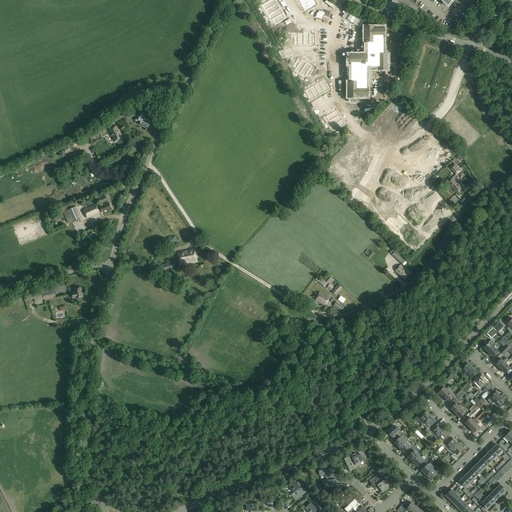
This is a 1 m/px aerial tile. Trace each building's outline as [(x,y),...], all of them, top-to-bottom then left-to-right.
[(274,0),(270,0),(263,5),(266,10),(277,4),(274,0)] [(313,0),(311,0),(302,5),(305,10),(316,4),(313,0)] [(277,4),(266,10),(268,15),(279,9),(277,4)] [(279,9),(268,15),(271,20),(282,13),(279,9)] [(282,13),(271,20),(274,25),(285,19),(282,13)] [(348,83),(348,98),(368,97),(368,79),(368,68),(378,68),(378,70),(388,70),(388,55),(385,55),(385,46),(384,46),(384,28),(375,28),(375,27),(365,27),(365,42),(367,42),(367,55),(351,55),(351,64),(350,64),(350,74),(351,74),(351,83),(348,83)] [(285,34),(278,36),(282,47),(289,45),(285,34)] [(296,36),(296,42),(299,42),(299,45),(305,45),(305,34),(299,34),(299,36),(296,36)] [(305,34),(305,45),(311,45),(311,42),(314,42),(314,36),(311,36),(311,34),(305,34)] [(297,61),(294,67),(297,68),(296,70),(301,73),(307,63),(302,60),(300,63),(297,61)] [(307,63),(301,73),(306,76),(307,75),(309,76),(313,71),(310,69),(312,66),(307,63)] [(324,80),(319,83),(325,93),(330,90),(324,80)] [(319,83),(315,86),(320,95),(325,93),(319,83)] [(315,86),(310,88),(316,98),(320,95),(315,86)] [(310,88),(305,91),(311,101),(316,98),(310,88)] [(131,107),(120,112),(123,118),(134,112),(131,107)] [(337,110),(327,116),(330,121),(340,115),(337,110)] [(123,118),(120,112),(112,117),(115,122),(123,118)] [(138,115),(135,121),(136,121),(137,122),(138,122),(140,123),(139,125),(140,125),(142,126),(142,127),(143,127),(143,126),(146,128),(145,130),(146,130),(148,126),(149,126),(150,123),(151,124),(151,123),(149,123),(151,120),(146,118),(146,119),(143,118),(144,115),(141,114),(140,116),(138,115)] [(340,115),(330,121),(332,125),(342,120),(340,115)] [(408,118),(403,121),(409,131),(414,127),(412,124),(415,122),(411,117),(409,119),(408,118)] [(342,120),(332,125),(335,130),(345,125),(342,120)] [(399,126),(396,127),(399,133),(402,131),(404,134),(409,131),(403,121),(398,125),(399,126)] [(123,137),(117,126),(109,130),(114,141),(123,137)] [(106,132),(103,127),(98,130),(100,135),(101,135),(106,132)] [(100,135),(98,130),(87,136),(89,141),(100,135)] [(437,134),(432,138),(440,147),(444,143),(444,142),(446,140),(442,135),(439,137),(437,134)] [(432,138),(428,142),(430,145),(428,147),(433,152),(435,150),(436,151),(440,147),(432,138)] [(341,166),(336,172),(349,182),(362,167),(359,164),(370,151),(361,144),(350,157),(351,158),(343,168),(341,166)] [(423,146),(419,150),(427,159),(431,155),(430,154),(433,152),(428,147),(426,149),(423,146)] [(417,157),(415,159),(419,164),(422,162),(422,163),(427,159),(419,150),(415,154),(417,157)] [(455,174),(456,175),(461,171),(455,164),(450,168),(455,174)] [(457,193),(462,188),(452,178),(447,182),(457,193)] [(418,184),(410,191),(414,195),(422,188),(418,184)] [(422,188),(414,195),(417,199),(425,191),(422,188)] [(425,191),(417,199),(421,202),(428,195),(425,191)] [(385,193),(381,197),(389,205),(393,201),(385,193)] [(428,195),(421,202),(424,206),(432,198),(428,195)] [(381,197),(378,200),(385,208),(389,205),(381,197)] [(432,198),(424,206),(428,209),(435,202),(432,198)] [(378,200),(374,204),(382,211),(385,208),(378,200)] [(76,207),(74,202),(62,208),(63,212),(76,207)] [(100,205),(97,207),(100,213),(103,211),(103,213),(111,209),(109,203),(100,206),(100,205)] [(100,213),(97,207),(96,204),(84,210),(87,218),(100,213)] [(374,204),(370,208),(378,215),(382,211),(374,204)] [(76,207),(63,212),(68,224),(81,218),(76,207)] [(440,208),(436,212),(443,219),(447,215),(440,208)] [(398,209),(391,217),(395,221),(402,213),(398,209)] [(436,212),(432,215),(440,223),(443,219),(436,212)] [(402,213),(395,221),(398,224),(406,217),(402,213)] [(432,215),(429,218),(436,226),(440,223),(432,215)] [(406,217),(398,224),(401,228),(409,220),(406,217)] [(429,218),(425,222),(433,229),(436,226),(429,218)] [(409,220),(401,228),(405,232),(413,224),(409,220)] [(425,222),(421,226),(429,233),(433,229),(425,222)] [(180,264),(197,260),(194,249),(178,253),(180,264)] [(392,255),(398,260),(399,259),(404,263),(406,260),(394,249),(390,253),(392,255)] [(162,271),(177,268),(176,262),(161,265),(162,271)] [(404,279),(409,274),(401,265),(396,271),(404,279)] [(326,282),(322,279),(319,284),(326,288),(329,283),(332,285),(335,281),(329,277),(326,282)] [(57,293),(55,285),(41,289),(43,297),(57,293)] [(336,297),(344,290),(340,285),(332,292),(336,297)] [(74,288),(75,292),(73,292),(72,293),(73,298),(74,298),(76,298),(77,298),(77,299),(78,299),(79,299),(80,298),(83,297),(81,287),(74,288)] [(326,305),(330,298),(320,292),(316,300),(326,305)] [(350,302),(353,298),(344,292),(342,295),(344,296),(341,299),(344,302),(346,299),(350,302)] [(345,308),(335,303),(333,307),(343,312),(345,308)] [(496,330),(498,333),(504,326),(502,324),(496,330)] [(487,334),(489,337),(492,334),(494,336),(498,333),(496,330),(493,328),(487,334)] [(488,353),(495,345),(498,342),(493,338),(483,348),(488,353)] [(508,346),(506,344),(500,351),(502,353),(508,346)] [(497,347),(495,345),(488,353),(493,357),(498,352),(496,349),(497,348),(497,347)] [(508,346),(502,353),(504,355),(510,348),(508,346)] [(506,357),(503,361),(501,359),(496,364),(496,365),(496,366),(497,367),(498,367),(500,369),(506,363),(509,360),(506,357)] [(467,373),(473,368),(468,363),(462,369),(467,373)] [(506,363),(500,369),(505,373),(510,368),(506,363)] [(477,372),(473,368),(467,373),(472,378),(477,372)] [(451,375),(453,377),(459,371),(457,369),(451,375)] [(453,377),(451,375),(445,381),(447,383),(453,377)] [(479,389),(487,382),(482,377),(477,383),(479,385),(478,387),(478,388),(479,389)] [(480,393),(483,390),(486,392),(491,387),(491,386),(492,385),(489,383),(488,384),(487,382),(479,389),(478,390),(480,393)] [(464,391),(470,385),(468,383),(462,389),(464,391)] [(472,387),(470,385),(464,391),(466,393),(472,387)] [(449,386),(446,389),(444,387),(439,392),(443,397),(452,389),(449,386)] [(454,391),(452,389),(443,397),(448,401),(453,396),(451,393),(454,391)] [(464,391),(462,389),(455,395),(457,397),(464,391)] [(464,391),(457,397),(459,399),(466,393),(464,391)] [(493,404),(501,396),(496,392),(488,400),(493,405),(493,404)] [(500,407),(505,401),(501,396),(493,404),(498,409),(500,407)] [(482,397),(476,403),(478,405),(484,399),(482,397)] [(486,401),(484,399),(478,405),(480,407),(486,401)] [(460,404),(458,406),(456,403),(451,409),(455,413),(461,408),(463,406),(461,404),(460,404)] [(478,405),(476,403),(469,409),(471,411),(478,405)] [(478,405),(471,411),(469,414),(471,416),(480,407),(478,405)] [(461,408),(455,413),(460,418),(465,413),(461,408)] [(496,411),(490,417),(492,420),(498,413),(496,411)] [(424,423),(431,416),(426,412),(422,416),(420,413),(415,419),(417,421),(418,420),(422,425),(424,423)] [(435,421),(431,416),(424,423),(427,425),(425,427),(427,429),(426,430),(428,432),(433,427),(431,425),(435,421)] [(469,428),(477,420),(475,418),(473,420),(470,417),(465,423),(469,428)] [(484,424),(486,426),(492,420),(490,417),(484,424)] [(477,420),(469,428),(474,432),(479,427),(477,424),(479,422),(477,420)] [(398,430),(394,425),(387,432),(392,437),(394,435),(396,437),(401,432),(399,429),(398,430)] [(435,429),(433,427),(428,432),(430,435),(433,432),(438,436),(444,430),(440,425),(435,429)] [(419,440),(423,436),(417,430),(413,434),(419,440)] [(449,435),(444,430),(438,436),(442,441),(440,444),(442,446),(447,441),(445,439),(449,435)] [(503,431),(496,435),(498,439),(505,435),(503,431)] [(401,432),(396,437),(398,439),(394,443),(399,448),(405,441),(401,437),(404,434),(401,432)] [(449,443),(447,441),(442,446),(444,448),(445,447),(450,452),(458,444),(453,439),(449,443)] [(405,441),(399,448),(403,452),(408,448),(410,450),(415,445),(413,443),(410,446),(405,441)] [(458,444),(450,452),(455,457),(463,449),(458,444)] [(415,445),(410,450),(412,452),(408,457),(412,461),(419,455),(414,451),(417,448),(415,445)] [(492,450),(497,455),(502,451),(496,445),(492,450)] [(492,450),(487,454),(493,460),(497,455),(492,450)] [(358,455),(356,453),(344,458),(350,472),(357,468),(355,464),(363,460),(361,454),(358,455)] [(487,454),(483,459),(488,464),(493,460),(487,454)] [(421,457),(419,455),(412,461),(417,466),(421,462),(423,464),(429,459),(426,457),(426,458),(424,456),(423,456),(421,457)] [(429,459),(423,464),(425,466),(421,470),(426,475),(432,469),(428,464),(431,461),(429,459)] [(483,459),(478,463),(484,469),(488,464),(483,459)] [(479,473),(484,469),(478,463),(473,467),(479,473)] [(473,467),(469,472),(475,478),(477,475),(480,477),(481,475),(479,473),(473,467)] [(331,477),(335,476),(333,468),(319,470),(320,475),(326,474),(327,480),(323,481),(324,487),(336,485),(335,479),(331,480),(331,477)] [(435,471),(432,469),(426,475),(431,480),(439,471),(437,469),(435,471)] [(386,485),(389,483),(381,472),(369,480),(374,487),(378,484),(383,492),(388,488),(386,485)] [(469,472),(464,476),(470,482),(475,478),(469,472)] [(464,476),(460,481),(465,487),(470,482),(464,476)] [(295,491),(291,494),(295,500),(307,492),(299,481),(297,483),(294,480),(289,484),(295,491)] [(495,490),(501,495),(505,491),(500,485),(495,490)] [(450,500),(455,494),(451,489),(445,495),(450,500)] [(501,495),(495,490),(491,494),(496,500),(501,495)] [(460,499),(455,494),(450,500),(454,504),(460,499)] [(491,494),(486,498),(492,504),(496,500),(491,494)] [(486,498),(481,503),(487,509),(492,504),(486,498)] [(366,511),(367,511),(362,507),(360,510),(357,508),(360,505),(354,499),(344,509),(347,511),(348,511),(352,508),(356,511),(366,511)] [(460,499),(454,504),(459,509),(465,503),(460,499)] [(411,511),(417,506),(412,502),(410,505),(408,507),(406,509),(410,511),(409,511),(411,511)] [(259,511),(259,503),(247,504),(247,511),(251,510),(251,511),(259,511)] [(323,511),(315,504),(313,506),(310,503),(306,508),(309,511),(323,511)] [(464,511),(469,508),(465,503),(459,509),(462,511),(464,511)]
